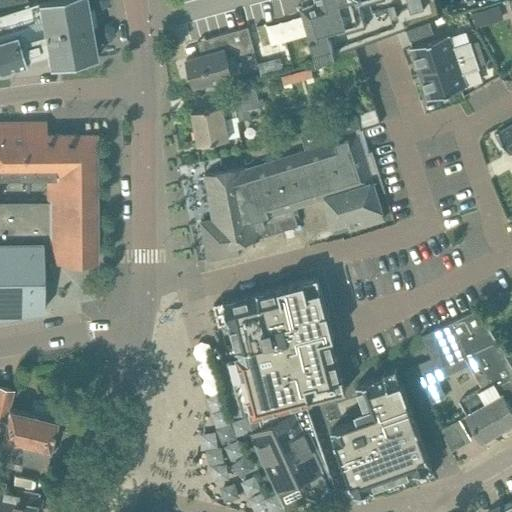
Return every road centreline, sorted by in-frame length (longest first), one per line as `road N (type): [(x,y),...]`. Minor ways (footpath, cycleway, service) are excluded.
road 1 (tertiary): [(146,326),(137,86)]
road 2 (tertiary): [(100,492),(146,326)]
road 3 (unclassified): [(0,350),(146,326)]
road 4 (residential): [(137,86),(0,99)]
